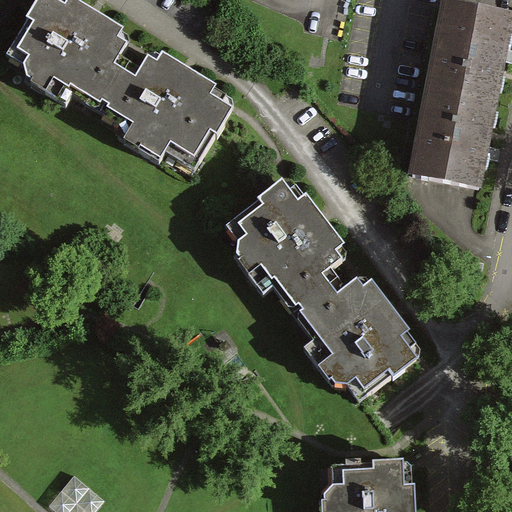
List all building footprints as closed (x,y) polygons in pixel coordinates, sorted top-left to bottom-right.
[(69,106),(78,92),(108,109),(133,66),(123,60),(131,46),(122,41),(128,31),(75,0),(73,0),(69,8),(55,0),(41,0),(22,32),(23,32),(8,58),(28,71),(29,82),(69,106)] [(511,58),(511,11),(457,0),(449,0),(432,84),(503,100),(511,58)] [(240,113),(216,98),(221,89),(167,57),(162,65),(153,59),(145,73),(133,66),(108,109),(137,127),(128,142),(164,164),(174,147),(199,162),(215,136),(223,140),(240,113)] [(484,189),(503,100),(432,84),(412,174),(484,189)] [(345,261),(338,252),(348,244),(309,194),(299,201),(284,182),(226,226),(238,243),(236,258),(263,296),(273,288),(286,305),(287,305),(295,315),(340,281),(332,270),(345,261)] [(360,281),(347,290),(340,281),(295,315),(315,343),(306,350),(334,386),(350,389),(363,406),(421,362),(404,340),(414,333),(375,282),(366,289),(360,281)] [(333,469),(333,490),(325,503),(325,511),(419,511),(418,487),(407,488),(406,464),(333,469)]
